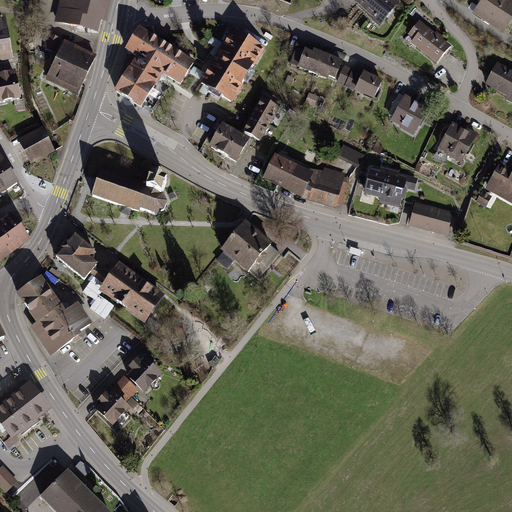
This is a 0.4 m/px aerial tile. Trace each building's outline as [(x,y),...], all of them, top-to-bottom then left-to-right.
[(107,0),(62,0),(57,23),(95,32),(97,21),(102,22),(107,0)] [(401,3),(396,0),(359,0),(357,3),(376,17),(374,20),(382,27),(401,3)] [(511,19),(511,0),(481,0),(475,9),(506,29),(511,19)] [(0,16),(0,60),(13,58),(5,17),(0,16)] [(453,47),(420,23),(408,40),(440,64),(453,47)] [(193,59),(140,29),(127,52),(137,57),(118,92),(142,106),(161,73),(179,83),(193,59)] [(231,30),(215,57),(248,75),(263,49),(231,30)] [(60,40),(49,35),(43,48),(54,54),(60,40)] [(95,59),(65,45),(49,81),(78,95),(95,59)] [(316,75),(324,54),(306,47),(298,68),(316,75)] [(334,82),(342,61),(324,54),(316,75),(334,82)] [(248,75),(215,57),(199,84),(232,104),(248,75)] [(511,71),(497,65),(486,88),(507,99),(506,101),(511,104),(511,71)] [(353,71),(345,67),(336,84),(345,88),(353,71)] [(383,83),(364,73),(363,76),(353,71),(345,88),(374,102),(383,83)] [(0,103),(20,100),(15,73),(0,75),(0,103)] [(431,111),(405,97),(404,99),(399,96),(395,103),(394,103),(393,104),(392,105),(392,106),(392,108),(392,109),(388,116),(393,119),(390,124),(400,130),(400,132),(414,139),(419,129),(421,130),(431,111)] [(263,99),(253,116),(269,125),(279,108),(263,99)] [(253,116),(243,133),(260,142),(269,125),(253,116)] [(250,139),(222,124),(209,148),(237,163),(250,139)] [(461,130),(453,125),(438,152),(448,157),(447,159),(462,166),(467,157),(468,158),(475,147),(473,146),(478,136),(463,128),(461,130)] [(43,127),(19,139),(33,164),(57,152),(43,127)] [(365,156),(343,147),(337,161),(360,170),(365,156)] [(309,169),(275,153),(261,180),(305,200),(335,210),(336,206),(343,208),(350,181),(344,179),(346,175),(324,168),(324,172),(309,169)] [(0,193),(17,182),(0,155),(0,193)] [(511,169),(501,163),(500,164),(498,163),(491,177),(493,178),(485,193),(511,207),(511,169)] [(415,179),(369,169),(363,195),(379,199),(378,204),(399,208),(403,190),(412,192),(415,179)] [(148,187),(102,170),(93,196),(123,206),(120,213),(128,216),(130,210),(138,212),(139,210),(154,215),(164,212),(167,203),(162,194),(167,181),(152,175),(148,187)] [(482,192),(476,204),(486,209),(492,198),(482,192)] [(454,214),(415,204),(409,229),(447,239),(454,214)] [(33,239),(14,213),(0,223),(0,261),(1,263),(33,239)] [(274,248),(247,225),(222,255),(223,255),(217,262),(228,272),(234,264),(250,277),(252,275),(259,281),(281,256),(273,249),(274,248)] [(94,251),(73,235),(56,259),(85,280),(97,264),(89,258),(94,251)] [(163,296),(117,264),(98,292),(145,323),(163,296)] [(41,277),(18,293),(38,321),(30,327),(50,355),(91,325),(75,303),(65,310),(41,277)] [(162,375),(144,359),(140,363),(136,359),(127,369),(130,372),(124,377),(138,390),(143,395),(162,375)] [(124,377),(123,377),(110,391),(111,392),(125,405),(138,390),(124,377)] [(27,381),(0,401),(0,436),(8,446),(53,411),(27,381)] [(104,393),(96,403),(99,406),(94,411),(112,428),(130,410),(125,405),(111,392),(108,397),(104,393)] [(75,468),(85,479),(91,472),(82,462),(75,468)] [(4,466),(0,470),(0,485),(7,494),(19,483),(4,466)] [(107,511),(69,472),(43,498),(57,511),(107,511)]
